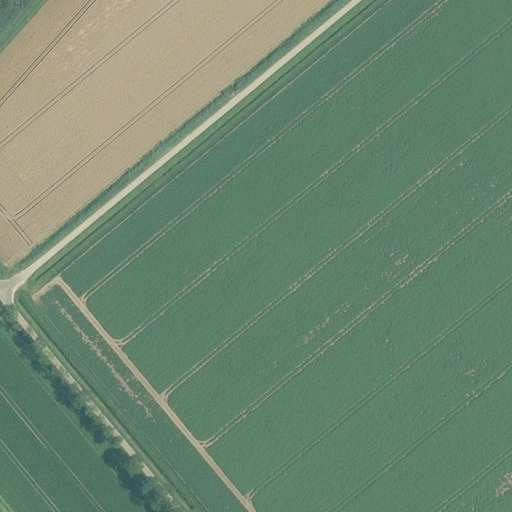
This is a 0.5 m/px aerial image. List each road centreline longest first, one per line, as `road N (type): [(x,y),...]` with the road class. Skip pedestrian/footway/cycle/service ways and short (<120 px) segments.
road 1 (unclassified): [(0,291),(358,0)]
road 2 (unclassified): [(177,511),(0,295)]
